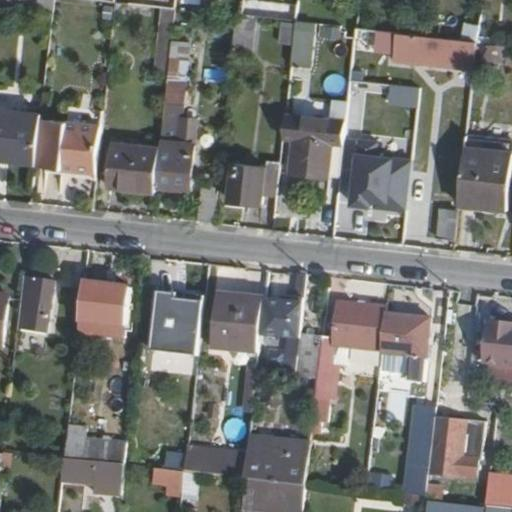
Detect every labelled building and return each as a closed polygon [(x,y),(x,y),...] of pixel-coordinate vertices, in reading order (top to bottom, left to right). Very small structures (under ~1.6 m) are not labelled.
[(166,6),(161,53),(174,55),(179,8),(166,6)] [(118,17),(112,66),(130,68),(136,20),(118,17)] [(353,18),(351,32),(351,37),(360,38),(361,27),(362,19),(353,18)] [(300,21),(295,62),(315,64),(320,24),(300,21)] [(382,30),(380,41),(392,42),(394,31),(382,30)] [(399,43),(397,60),(477,70),(480,41),(430,35),(400,32),(399,43)] [(173,62),(168,103),(187,105),(192,64),(173,62)] [(163,151),(158,188),(193,192),(199,145),(182,143),(185,121),(187,105),(168,103),(163,151)] [(54,121),(49,170),(66,172),(66,169),(77,170),(77,173),(100,176),(105,127),(107,112),(72,108),(71,123),(54,121)] [(300,134),(295,172),(333,176),(337,145),(348,146),(351,117),(290,110),(287,132),(300,134)] [(0,111),(0,156),(29,160),(29,156),(41,157),(45,120),(45,116),(0,111)] [(355,117),(352,135),(366,137),(368,119),(355,117)] [(45,120),(41,157),(40,161),(39,169),(49,170),(54,121),(45,120)] [(182,143),(199,145),(201,123),(185,121),(182,143)] [(511,145),(469,141),(462,208),(511,214),(511,203),(511,145)] [(116,146),(111,188),(158,193),(158,188),(163,151),(116,146)] [(376,154),(371,200),(377,201),(377,205),(393,207),(393,203),(418,206),(421,169),(411,167),(412,158),(376,154)] [(236,166),(232,202),(264,206),(268,170),(236,166)] [(206,190),(202,223),(218,225),(221,192),(206,190)] [(444,212),(441,240),(458,242),(461,214),(444,212)] [(268,303),(263,345),(262,354),(262,355),(277,357),(276,363),(299,365),(322,367),(325,338),(325,337),(303,335),(310,275),(298,274),(295,302),(268,299),(268,303)] [(24,278),(18,330),(50,333),(56,282),(24,278)] [(87,282),(82,321),(128,326),(133,288),(87,282)] [(155,290),(151,328),(173,331),(173,326),(194,328),(198,295),(155,290)] [(0,346),(6,347),(11,297),(0,295),(0,346)] [(220,297),(214,349),(237,351),(239,342),(263,345),(268,303),(220,297)] [(322,367),(318,399),(331,400),(338,400),(342,365),(349,366),(352,347),(385,351),(389,315),(389,311),(342,305),(338,340),(325,338),(322,367)] [(389,315),(385,351),(384,354),(430,359),(435,320),(389,315)] [(511,322),(489,322),(487,383),(511,384),(511,322)] [(239,342),(237,351),(262,354),(263,345),(239,342)] [(299,365),(291,442),(313,444),(315,424),(318,399),(322,367),(299,365)] [(367,369),(366,384),(380,386),(382,371),(367,369)] [(318,399),(315,424),(328,425),(331,400),(318,399)] [(250,454),(248,478),(265,479),(309,485),(313,444),(291,442),(267,439),(270,408),(256,407),(250,454)] [(421,408),(414,468),(433,470),(437,437),(439,410),(421,408)] [(437,437),(433,470),(432,472),(479,477),(481,459),(466,457),(468,440),(437,437)] [(69,441),(67,457),(83,459),(84,444),(69,441)] [(84,444),(83,459),(126,464),(128,448),(84,444)] [(190,447),(187,471),(248,478),(250,454),(190,447)] [(67,457),(65,478),(97,482),(96,491),(123,494),(126,464),(83,459),(67,457)] [(157,467),(155,482),(186,486),(187,471),(157,467)] [(414,468),(411,496),(429,499),(432,472),(433,470),(414,468)] [(248,478),(246,492),(263,494),(265,479),(248,478)] [(265,479),(263,494),(307,499),(309,485),(265,479)] [(432,503),(431,511),(488,511),(489,509),(432,503)]
